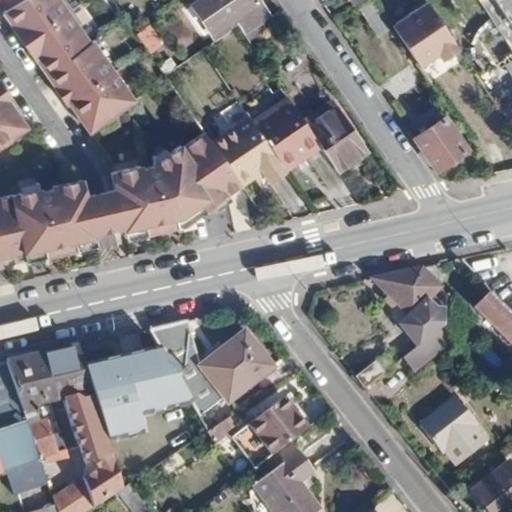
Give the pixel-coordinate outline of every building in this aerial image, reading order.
[(0,0),(6,8),(2,10),(10,23),(8,25),(34,61),(37,60),(53,83),(52,86),(75,117),(78,116),(89,130),(105,120),(107,123),(112,119),(110,117),(132,100),(90,40),(86,41),(77,29),(78,21),(63,0),(0,0)] [(206,0),(222,22),(252,0),(206,0)] [(391,28),(372,0),(359,9),(378,37),(391,28)] [(511,0),(492,0),(511,28),(511,0)] [(425,5),(391,28),(419,69),(437,56),(441,62),(458,52),(425,5)] [(146,27),(135,35),(142,46),(153,38),(146,27)] [(0,145),(3,144),(6,147),(11,143),(9,139),(25,127),(16,113),(20,111),(0,82),(0,145)] [(308,128),(285,95),(248,120),(278,162),(297,149),(302,156),(320,145),(308,128)] [(367,148),(338,107),(308,128),(320,145),(337,169),(367,148)] [(248,120),(246,116),(208,142),(239,186),(258,173),(262,181),(281,167),(278,162),(248,120)] [(443,119),(414,139),(436,171),(465,151),(443,119)] [(231,192),(239,186),(208,142),(203,134),(181,148),(179,145),(167,153),(164,148),(152,156),(153,162),(110,172),(114,188),(96,192),(85,195),(81,178),(39,188),(38,181),(19,185),(21,191),(0,196),(0,266),(1,266),(27,260),(28,264),(46,260),(46,255),(75,249),(76,253),(93,251),(94,233),(106,231),(123,227),(124,236),(131,241),(147,238),(146,232),(181,226),(231,192)] [(421,270),(372,281),(410,318),(400,326),(417,348),(435,335),(444,327),(446,315),(438,306),(439,305),(432,297),(441,288),(421,270)] [(511,315),(491,295),(476,310),(511,345),(511,315)] [(188,322),(147,332),(160,353),(197,415),(221,396),(198,368),(188,322)] [(242,332),(198,368),(221,396),(226,402),(270,367),(242,332)] [(77,347),(47,354),(62,399),(79,447),(86,445),(88,449),(108,443),(107,441),(83,367),(77,347)] [(158,350),(83,367),(107,441),(142,430),(136,413),(184,405),(189,402),(158,350)] [(47,354),(34,357),(49,404),(62,399),(47,354)] [(34,357),(4,364),(39,459),(65,452),(49,404),(34,357)] [(4,364),(0,364),(0,474),(40,462),(39,459),(4,364)] [(375,364),(356,379),(364,389),(384,374),(375,364)] [(234,434),(257,465),(306,429),(282,398),(234,434)] [(455,398),(419,428),(441,455),(445,451),(457,467),(488,443),(475,427),(477,425),(455,398)] [(187,445),(164,461),(171,470),(193,455),(187,445)] [(297,447),(248,485),(268,511),(317,511),(322,508),(301,481),(315,471),(297,447)] [(113,459),(83,481),(93,510),(117,493),(123,489),(113,459)] [(511,511),(511,463),(510,461),(476,488),(494,511),(511,511)] [(54,501),(57,511),(89,511),(93,510),(83,481),(54,501)] [(150,511),(152,510),(132,483),(123,489),(117,493),(131,511),(150,511)]
